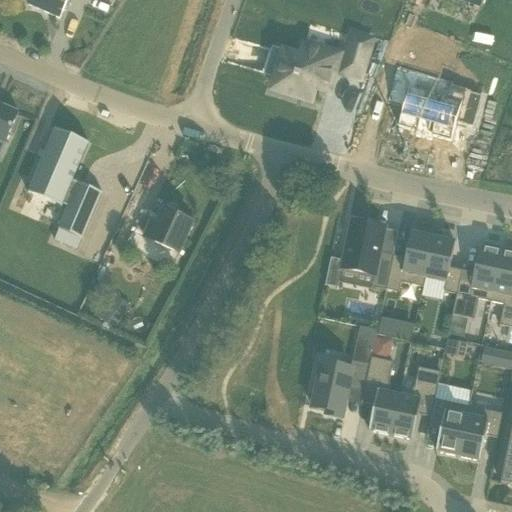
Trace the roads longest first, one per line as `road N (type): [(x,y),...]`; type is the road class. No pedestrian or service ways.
road 1 (residential): [(459,511),(419,482),(163,395)]
road 2 (residential): [(163,395),(263,207),(281,151)]
road 3 (tertiary): [(511,208),(281,151)]
road 4 (tertiary): [(192,128),(0,54)]
road 5 (unknown): [(336,166),(403,21)]
road 6 (residential): [(85,511),(163,395)]
road 7 (unclassified): [(192,128),(234,0)]
